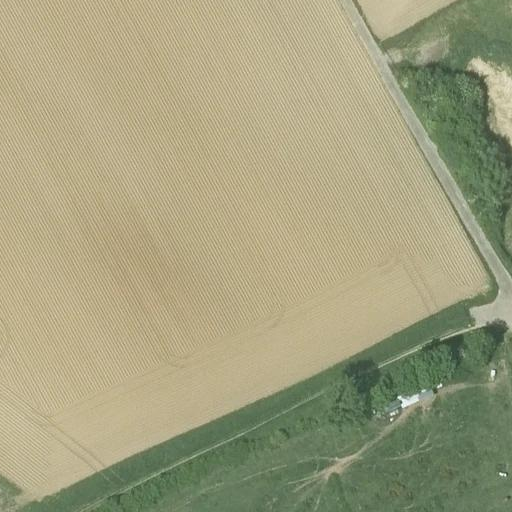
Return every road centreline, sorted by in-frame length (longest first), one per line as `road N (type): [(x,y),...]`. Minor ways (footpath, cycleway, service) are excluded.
road 1 (track): [(96,511),(511,330)]
road 2 (track): [(340,0),(511,294)]
